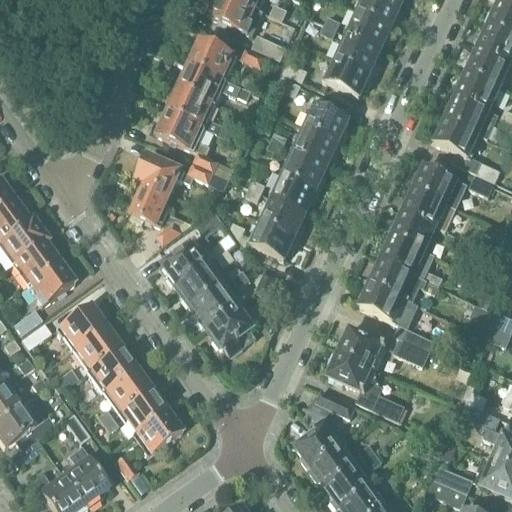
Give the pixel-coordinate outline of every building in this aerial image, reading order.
[(258,15),(225,0),(216,0),(212,11),(215,12),(210,22),(218,26),(217,27),(226,30),(226,29),(251,41),(257,27),(253,25),(258,15)] [(225,0),(258,15),(264,0),(225,0)] [(382,0),(365,0),(358,17),(391,32),(391,31),(396,31),(400,20),(398,18),(402,9),(382,0)] [(382,0),(402,9),(405,0),(382,0)] [(491,17),(486,27),(489,30),(487,30),(511,41),(511,13),(499,8),(495,17),(491,17)] [(274,11),(269,21),(282,27),(287,17),(274,11)] [(391,32),(358,17),(347,41),(380,56),(384,47),(388,47),(393,36),(390,34),(391,32)] [(324,30),(337,36),(341,28),(328,22),(324,30)] [(320,38),(333,44),(337,36),(324,30),(320,38)] [(479,52),(478,55),(509,69),(511,61),(511,41),(487,30),(487,31),(488,32),(484,32),(479,42),(482,46),(479,52)] [(276,48),(258,40),(252,52),(280,65),(285,53),(291,40),(282,35),(276,48)] [(347,41),(336,65),(369,80),(369,79),(373,79),(378,69),(376,66),(380,56),(347,41)] [(189,69),(226,86),(238,62),(200,45),(195,56),(192,54),(187,66),(190,67),(189,69)] [(266,63),(246,54),(241,64),(261,73),(266,63)] [(469,64),(465,74),(468,77),(467,78),(498,92),(509,69),(478,55),(474,64),(469,64)] [(369,80),(336,65),(325,89),(358,104),(362,94),(366,95),(371,84),(368,81),(369,80)] [(282,78),(302,86),(307,76),(288,67),(282,78)] [(175,91),(216,110),(226,86),(189,69),(184,80),(181,79),(175,91)] [(461,93),(456,102),(488,116),(498,92),(467,78),(467,79),(463,79),(458,89),(461,93)] [(276,92),(295,101),(300,90),(281,81),(276,92)] [(216,110),(175,91),(170,103),(172,104),(167,116),(205,133),(217,139),(229,145),(233,136),(209,125),(216,110)] [(239,91),(235,101),(247,106),(251,97),(239,91)] [(448,111),(444,121),(446,124),(446,125),(446,126),(477,140),(488,145),(499,121),(488,116),(456,102),(453,111),(448,111)] [(315,110),(304,134),(338,149),(338,147),(342,148),(347,137),(344,134),(349,125),(315,110)] [(511,118),(505,115),(501,123),(511,127),(511,118)] [(205,133),(167,116),(166,118),(164,116),(158,128),(161,129),(156,140),(197,158),(193,167),(228,183),(233,173),(206,160),(210,151),(199,147),(205,133)] [(438,140),(434,149),(454,159),(450,168),(495,188),(500,177),(468,162),(477,140),(446,126),(445,127),(441,126),(436,137),(438,140)] [(338,149),(304,134),(294,157),(325,172),(327,173),(332,163),(335,163),(340,153),(337,150),(338,149)] [(275,138),(271,146),(283,152),(287,144),(275,138)] [(267,154),(280,160),(283,152),(271,146),(267,154)] [(294,157),(283,181),(316,196),(317,195),(321,195),(326,184),(323,181),(327,173),(325,172),(294,157)] [(228,183),(193,167),(188,179),(147,160),(142,170),(140,169),(135,181),(137,182),(136,184),(144,188),(171,200),(178,186),(180,187),(181,185),(190,189),(193,182),(223,195),(228,183)] [(416,180),(411,191),(414,194),(413,195),(446,210),(455,214),(466,190),(457,186),(424,171),(420,180),(416,180)] [(316,196),(283,181),(272,205),(306,220),(310,210),(314,210),(318,200),(316,197),(316,196)] [(494,192),(479,185),(475,183),(469,194),(479,199),(488,204),(494,192)] [(266,191),(253,185),(249,194),(262,200),(266,191)] [(5,194),(0,187),(0,216),(14,206),(13,205),(14,201),(9,195),(5,194)] [(171,200),(144,188),(145,189),(129,224),(141,229),(143,225),(160,233),(163,236),(155,242),(162,251),(191,229),(166,218),(165,221),(162,220),(171,200)] [(262,200),(249,194),(245,202),(258,208),(262,200)] [(407,209),(402,219),(435,234),(444,238),(455,214),(446,210),(413,195),(412,196),(409,196),(404,206),(407,209)] [(272,205),(261,228),(294,243),(295,242),(299,242),(304,232),(301,229),(306,220),(272,205)] [(14,206),(0,216),(0,248),(32,225),(31,225),(29,226),(22,218),(23,214),(18,207),(14,207),(14,206)] [(231,213),(218,207),(217,211),(226,224),(231,213)] [(177,291),(211,267),(201,254),(209,248),(206,243),(223,230),(214,218),(196,231),(202,241),(175,260),(175,259),(169,263),(170,264),(162,270),(168,279),(167,283),(173,291),(177,291)] [(394,228),(390,238),(392,241),(391,242),(424,257),(435,234),(402,219),(398,228),(394,228)] [(36,226),(32,225),(0,248),(15,269),(44,249),(44,248),(46,246),(40,237),(41,232),(36,226)] [(294,243),(261,228),(251,252),(283,267),(288,257),(292,258),(297,247),(294,244),(294,243)] [(245,235),(234,229),(231,235),(240,246),(245,235)] [(511,239),(505,236),(498,251),(511,256),(511,239)] [(444,247),(457,253),(461,245),(448,239),(444,247)] [(385,257),(380,266),(413,281),(426,287),(430,279),(426,277),(433,261),(424,257),(391,242),(390,244),(387,244),(382,253),(385,257)] [(44,249),(15,269),(30,290),(59,268),(58,267),(59,263),(54,256),(50,256),(44,249)] [(234,266),(227,256),(217,263),(224,273),(234,266)] [(373,275),(368,285),(370,288),(370,289),(402,304),(413,309),(419,294),(420,293),(423,294),(434,299),(438,292),(426,287),(413,281),(380,266),(376,275),(373,275)] [(193,313),(227,289),(211,267),(177,291),(184,301),(183,304),(189,312),(193,312),(193,313)] [(59,268),(30,290),(38,301),(34,305),(40,313),(74,289),(68,281),(69,276),(65,271),(60,270),(59,268)] [(249,287),(242,277),(232,285),(239,294),(249,287)] [(267,303),(276,283),(264,277),(255,298),(267,303)] [(430,279),(426,287),(438,292),(441,284),(430,279)] [(491,288),(480,312),(491,317),(501,293),(491,288)] [(208,332),(209,333),(242,309),(227,289),(193,313),(200,321),(198,325),(204,332),(208,332)] [(363,304),(359,313),(391,328),(402,304),(370,289),(369,291),(365,290),(361,301),(363,304)] [(242,309),(209,333),(215,342),(213,345),(219,353),(223,353),(228,360),(241,350),(238,346),(241,344),(240,343),(257,330),(242,309)] [(96,319),(89,310),(54,336),(61,345),(65,342),(74,354),(107,330),(100,319),(96,319)] [(13,330),(21,340),(41,326),(34,316),(13,330)] [(511,324),(498,319),(493,331),(511,339),(511,324)] [(43,329),(20,346),(27,356),(50,339),(43,329)] [(107,330),(74,354),(89,375),(120,353),(115,345),(116,342),(107,330)] [(487,344),(507,352),(511,341),(511,339),(493,331),(487,344)] [(399,346),(429,359),(435,347),(405,333),(399,346)] [(336,357),(372,374),(383,350),(365,342),(365,340),(358,337),(358,339),(349,335),(344,345),(341,346),(336,357)] [(9,360),(19,353),(13,344),(3,351),(9,360)] [(423,372),(429,359),(399,346),(393,358),(423,372)] [(120,353),(89,375),(105,396),(138,372),(130,361),(126,361),(120,353)] [(372,374),(336,357),(330,369),(332,372),(327,382),(336,386),(336,387),(342,390),(343,389),(361,397),(356,407),(397,425),(403,412),(379,402),(383,394),(366,386),(372,374)] [(27,364),(17,371),(23,379),(33,372),(27,364)] [(138,372),(105,396),(120,417),(151,395),(145,387),(147,384),(138,372)] [(51,389),(58,398),(68,391),(60,382),(51,389)] [(31,390),(38,399),(47,392),(41,383),(31,390)] [(469,389),(461,407),(482,416),(487,404),(473,398),(475,392),(469,389)] [(0,425),(20,410),(14,401),(15,400),(8,390),(6,391),(0,395),(0,425)] [(151,395),(120,417),(135,438),(169,414),(161,403),(157,403),(151,395)] [(511,395),(510,401),(508,400),(503,411),(511,415),(511,395)] [(355,413),(321,397),(316,408),(350,424),(355,413)] [(500,424),(482,416),(461,407),(455,421),(481,431),(478,438),(479,443),(494,450),(488,464),(511,473),(511,443),(495,437),(500,424)] [(13,446),(20,455),(36,445),(56,430),(49,420),(35,430),(28,421),(30,420),(22,409),(20,410),(0,425),(0,449),(3,453),(13,446)] [(182,438),(175,429),(177,426),(169,414),(135,438),(144,451),(140,454),(147,463),(182,438)] [(106,415),(97,421),(103,429),(112,423),(106,415)] [(63,426),(80,448),(90,441),(73,419),(63,426)] [(295,452),(302,462),(301,466),(308,476),(340,452),(347,447),(329,422),(313,434),(316,437),(309,442),(308,441),(302,446),(303,447),(295,452)] [(112,423),(103,429),(109,437),(118,431),(112,423)] [(36,445),(20,455),(10,463),(17,473),(43,454),(36,445)] [(359,458),(366,468),(376,460),(369,451),(359,458)] [(75,472),(63,481),(84,511),(108,495),(87,465),(89,464),(81,452),(68,462),(75,472)] [(340,452),(308,476),(315,486),(319,486),(326,495),(356,473),(340,452)] [(511,473),(488,464),(479,459),(478,460),(479,460),(470,479),(479,483),(476,489),(508,502),(509,499),(511,500),(511,473)] [(127,485),(137,478),(125,460),(115,467),(127,485)] [(376,460),(366,468),(372,477),(382,470),(376,460)] [(433,485),(467,499),(472,486),(439,471),(433,485)] [(356,473),(326,495),(332,503),(330,506),(334,511),(346,511),(371,494),(356,473)] [(83,511),(84,511),(63,481),(50,490),(42,480),(29,489),(37,501),(40,499),(48,511),(83,511)] [(388,498),(398,491),(391,481),(381,488),(388,498)] [(459,511),(461,511),(467,499),(433,485),(427,498),(459,511)] [(384,511),(371,494),(346,511),(384,511)]
